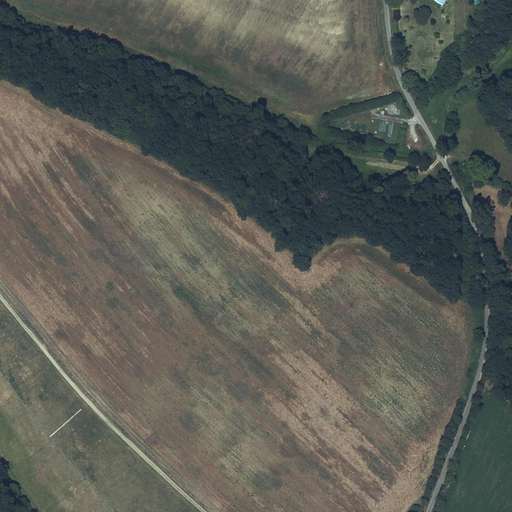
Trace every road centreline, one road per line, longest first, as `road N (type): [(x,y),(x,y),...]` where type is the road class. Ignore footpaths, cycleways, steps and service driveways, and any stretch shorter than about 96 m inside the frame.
road 1 (unclassified): [(428,511),(473,391),(486,313),(472,223),(395,68),(385,0)]
road 2 (track): [(0,295),(95,411),(204,511)]
road 3 (track): [(443,164),(450,94),(511,45)]
